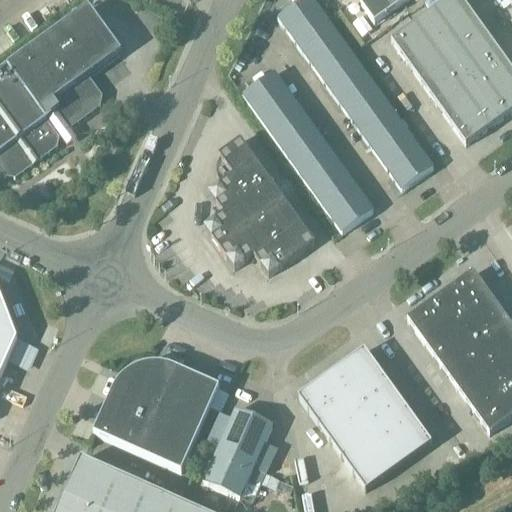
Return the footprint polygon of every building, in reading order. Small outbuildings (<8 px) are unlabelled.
[(302,57),(401,195),(433,173),(308,0),(277,22),(278,23),(277,23),(302,57)] [(395,0),(354,0),(374,28),(401,8),(395,0)] [(395,0),(401,8),(412,0),(395,0)] [(458,0),(453,0),(424,21),(439,43),(472,19),(458,0)] [(0,75),(0,174),(5,181),(13,182),(57,152),(59,141),(100,111),(102,99),(88,80),(121,57),(88,11),(0,75)] [(439,43),(454,63),(487,39),(472,19),(439,43)] [(391,45),(406,66),(439,43),(424,21),(391,45)] [(454,63),(469,84),(502,60),(487,39),(454,63)] [(406,66),(421,87),(454,63),(439,43),(406,66)] [(469,84),(483,104),(511,83),(511,74),(502,60),(469,84)] [(421,87),(436,107),(469,84),(454,63),(421,87)] [(242,100),(342,238),(373,216),(274,77),(242,100)] [(511,83),(483,104),(499,126),(511,115),(511,83)] [(436,107),(450,128),(483,104),(469,84),(436,107)] [(483,104),(450,128),(466,149),(499,126),(483,104)] [(268,281),(315,248),(240,144),(218,160),(219,162),(217,167),(216,172),(218,183),(220,188),(208,197),(223,218),(204,232),(234,274),(253,260),(268,281)] [(407,324),(489,439),(511,422),(511,331),(473,277),(407,324)] [(0,378),(16,343),(0,301),(0,378)] [(364,355),(297,402),(365,496),(431,449),(364,355)] [(112,403),(109,402),(109,401),(93,438),(181,477),(219,392),(175,372),(175,373),(174,375),(150,370),(150,374),(129,385),(123,382),(112,403)] [(203,487),(240,504),(272,431),(236,414),(203,487)] [(189,511),(81,463),(58,511),(189,511)]
